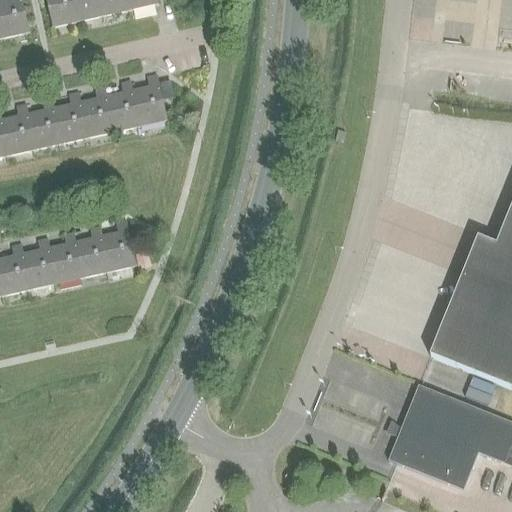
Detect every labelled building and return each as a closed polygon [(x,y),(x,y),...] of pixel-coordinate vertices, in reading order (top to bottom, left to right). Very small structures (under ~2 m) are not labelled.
[(0,4),(0,28),(3,41),(29,35),(21,0),(10,0),(11,2),(0,4)] [(80,24),(74,0),(45,0),(52,30),(80,24)] [(106,18),(101,0),(74,0),(80,24),(106,18)] [(132,12),(129,0),(101,0),(106,18),(132,12)] [(129,0),(132,12),(158,6),(156,0),(129,0)] [(149,90),(133,94),(141,129),(167,123),(157,78),(147,81),(149,90)] [(123,96),(107,100),(115,135),(141,129),(133,94),(131,84),(120,86),(123,96)] [(163,101),(172,99),(169,85),(160,87),(163,101)] [(96,102),(81,106),(88,141),(115,135),(107,100),(105,90),(94,92),(96,102)] [(70,108),(54,111),(62,146),(88,141),(81,106),(78,96),(68,98),(70,108)] [(44,114),(28,117),(36,152),(62,146),(54,111),(52,102),(42,104),(44,114)] [(18,119),(2,123),(10,158),(36,152),(28,117),(26,107),(16,110),(18,119)] [(0,160),(10,158),(2,123),(0,113),(0,160)] [(478,241),(430,359),(511,392),(511,209),(497,248),(478,241)] [(118,236),(102,239),(110,274),(136,269),(126,224),(116,226),(118,236)] [(92,242),(76,245),(84,280),(110,274),(102,239),(100,230),(90,232),(92,242)] [(66,248),(50,251),(58,286),(84,280),(76,245),(74,235),(64,238),(66,248)] [(40,253),(24,257),(32,292),(58,286),(50,251),(48,241),(38,244),(40,253)] [(14,259),(0,262),(0,272),(6,298),(32,292),(24,257),(22,247),(11,250),(14,259)] [(473,387),(470,399),(492,405),(495,393),(473,387)] [(511,426),(418,389),(388,464),(464,494),(478,457),(511,470),(511,426)]
